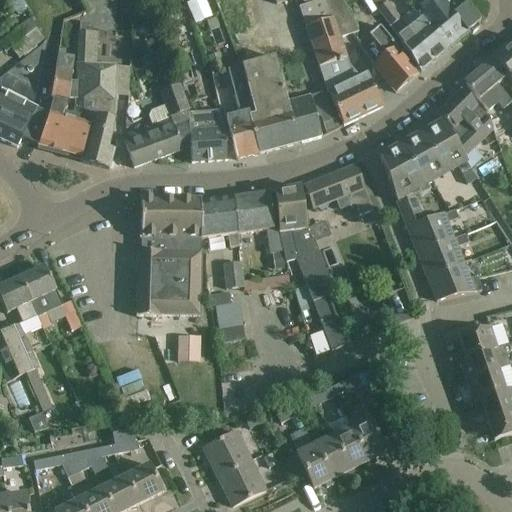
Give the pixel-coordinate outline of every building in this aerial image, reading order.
[(25,0),(33,11),(45,4),(42,0),(25,0)] [(271,0),(276,8),(293,0),(292,0),(271,0)] [(315,0),(317,3),(298,10),(305,30),(303,31),(323,86),(322,87),(342,129),(381,110),(366,79),(351,86),(337,43),(356,37),(338,0),(315,0)] [(405,0),(412,12),(424,6),(420,0),(405,0)] [(419,22),(421,24),(444,55),(468,35),(471,37),(478,31),(476,28),(479,26),(458,0),(450,0),(444,5),(442,3),(419,22)] [(376,11),(416,71),(419,76),(444,55),(421,24),(408,35),(387,4),(376,11)] [(11,51),(18,60),(43,41),(28,22),(0,44),(0,49),(5,55),(11,51)] [(112,25),(93,24),(92,56),(111,56),(112,25)] [(375,44),(364,53),(375,67),(372,69),(394,96),(415,78),(394,52),(396,51),(378,30),(369,38),(375,44)] [(511,44),(491,62),(506,79),(511,86),(511,44)] [(73,59),(57,56),(56,56),(48,101),(53,102),(51,107),(46,120),(37,149),(81,160),(89,128),(83,127),(61,121),(66,102),(70,77),(73,59)] [(261,64),(242,70),(255,119),(249,121),(258,157),(296,147),(286,107),(273,61),(261,64)] [(496,87),(506,79),(491,62),(463,86),(486,114),(497,105),(502,111),(510,104),(496,87)] [(89,128),(81,160),(80,165),(108,172),(113,153),(107,152),(111,136),(110,136),(113,124),(111,123),(112,100),(113,100),(114,69),(76,67),(73,117),(85,119),(83,127),(89,128)] [(122,141),(133,171),(181,154),(169,120),(184,115),(190,113),(180,87),(179,87),(172,68),(163,71),(169,91),(159,95),(163,108),(150,113),(148,119),(152,130),(122,141)] [(255,119),(242,70),(227,74),(239,119),(225,123),(236,163),(258,157),(249,121),(255,119)] [(461,93),(436,117),(442,124),(439,126),(462,162),(492,132),(488,121),(461,93)] [(20,142),(37,149),(46,120),(0,96),(0,142),(16,150),(20,142)] [(319,97),(286,107),(296,147),(320,141),(315,121),(318,120),(326,138),(336,132),(319,97)] [(189,135),(184,115),(169,120),(181,154),(189,150),(190,166),(227,164),(224,133),(189,135)] [(413,140),(408,142),(403,145),(404,146),(378,160),(397,209),(405,206),(413,203),(411,197),(413,195),(409,189),(453,165),(460,177),(469,173),(462,162),(439,126),(414,141),(413,140)] [(371,214),(354,170),(303,190),(312,214),(345,201),(349,210),(354,208),(358,219),(371,214)] [(279,247),(281,255),(285,266),(295,263),(330,355),(352,346),(301,213),(299,191),(272,196),(279,247)] [(265,234),(268,257),(281,255),(279,247),(272,196),(251,200),(232,202),(237,242),(241,242),(240,237),(265,234)] [(200,243),(200,207),(200,203),(140,201),(140,255),(136,254),(136,256),(138,256),(136,318),(135,318),(135,319),(159,320),(159,319),(198,319),(200,243)] [(238,250),(237,242),(232,202),(200,207),(200,243),(227,239),(228,251),(238,250)] [(405,206),(410,217),(410,218),(418,214),(413,203),(405,206)] [(397,209),(402,220),(410,217),(405,206),(397,209)] [(406,232),(416,257),(452,243),(446,226),(457,222),(454,214),(442,218),(442,217),(422,225),(414,229),(406,232)] [(410,218),(414,229),(422,225),(418,214),(410,218)] [(402,220),(406,232),(414,229),(410,218),(410,217),(402,220)] [(416,257),(426,281),(462,267),(455,251),(467,246),(464,238),(452,243),(416,257)] [(223,267),(225,292),(243,290),(241,265),(223,267)] [(462,267),(426,281),(435,305),(480,295),(477,280),(468,283),(462,267)] [(34,274),(20,281),(42,329),(43,331),(52,327),(51,326),(46,315),(60,309),(62,308),(44,270),(38,273),(34,274)] [(17,328),(18,329),(21,338),(24,337),(42,329),(20,281),(0,290),(0,305),(5,317),(15,312),(21,326),(17,328)] [(228,301),(234,340),(258,336),(251,298),(228,301)] [(52,411),(35,373),(39,371),(24,337),(21,338),(18,329),(7,334),(25,377),(41,416),(47,430),(57,426),(51,412),(52,411)] [(459,363),(496,351),(489,330),(458,340),(465,361),(459,363)] [(25,377),(7,334),(0,337),(0,358),(10,383),(25,377)] [(178,340),(177,365),(198,366),(198,341),(178,340)] [(459,363),(466,384),(497,373),(496,373),(509,368),(503,349),(496,352),(496,351),(459,363)] [(466,384),(473,404),(510,392),(509,391),(503,393),(497,373),(466,384)] [(185,381),(170,386),(174,397),(189,392),(185,381)] [(346,382),(329,391),(333,399),(350,390),(346,382)] [(479,403),(486,423),(511,414),(511,390),(509,391),(510,392),(473,404),(473,405),(479,403)] [(329,391),(310,400),(314,408),(333,399),(329,391)] [(310,400),(293,409),(297,417),(314,408),(310,400)] [(297,417),(293,409),(274,418),(278,426),(297,417)] [(511,414),(486,423),(493,444),(511,437),(511,414)] [(47,430),(41,416),(28,421),(34,434),(47,432),(47,430)] [(367,421),(349,430),(367,465),(368,469),(375,466),(373,462),(385,456),(367,421)] [(203,452),(216,480),(249,464),(235,436),(225,441),(220,429),(203,436),(209,449),(203,452)] [(349,430),(330,439),(350,478),(357,475),(356,471),(367,465),(349,430)] [(114,449),(108,450),(110,459),(137,453),(133,432),(111,436),(114,449)] [(330,439),(313,448),(331,483),(342,478),(343,482),(350,478),(330,439)] [(331,483),(313,448),(295,456),(313,493),(324,487),(326,490),(333,487),(331,483)] [(83,455),(85,464),(86,464),(110,459),(108,450),(83,455)] [(83,455),(57,460),(59,470),(60,469),(65,481),(77,476),(88,470),(85,464),(83,455)] [(0,463),(1,470),(1,472),(22,470),(20,460),(0,463)] [(34,475),(59,470),(57,460),(32,465),(34,475)] [(249,464),(216,480),(231,511),(264,495),(249,464)] [(148,468),(124,480),(138,508),(162,496),(148,468)] [(124,480),(100,492),(109,511),(130,511),(138,508),(124,480)] [(109,511),(100,492),(77,503),(80,511),(109,511)] [(26,511),(25,498),(4,501),(5,511),(26,511)] [(80,511),(77,503),(59,511),(80,511)]
